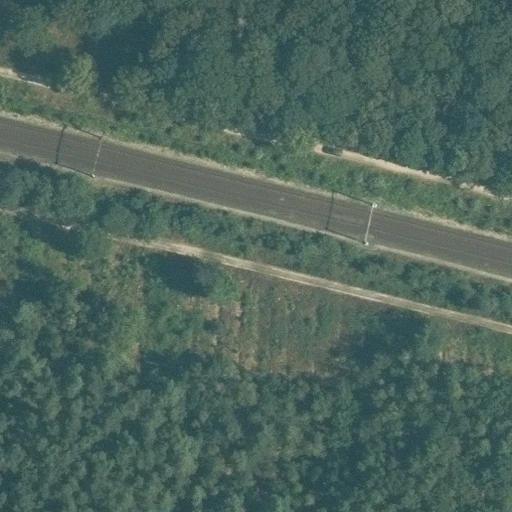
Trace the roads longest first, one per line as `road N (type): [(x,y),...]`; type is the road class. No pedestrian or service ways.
road 1 (track): [(0,70),(511,199)]
road 2 (track): [(511,313),(0,190)]
